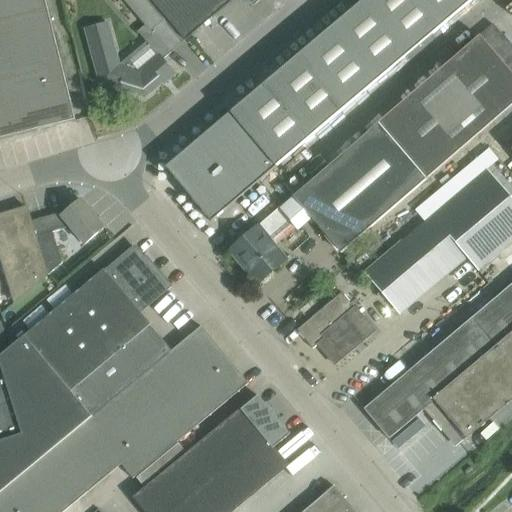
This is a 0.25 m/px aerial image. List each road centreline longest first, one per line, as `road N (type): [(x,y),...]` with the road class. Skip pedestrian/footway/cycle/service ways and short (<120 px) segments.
road 1 (unclassified): [(102,165),(135,191),(407,511)]
road 2 (unclassified): [(102,165),(307,0)]
